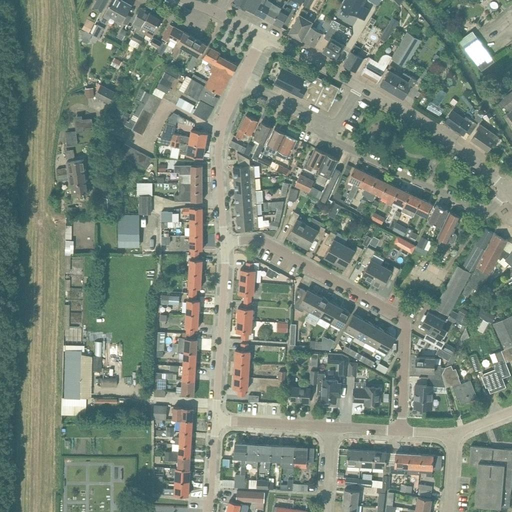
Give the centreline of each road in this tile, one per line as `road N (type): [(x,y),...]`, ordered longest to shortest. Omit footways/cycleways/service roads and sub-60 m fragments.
road 1 (residential): [(401,431),(401,316),(260,240),(224,241)]
road 2 (residential): [(334,126),(333,141),(482,217),(508,187)]
road 3 (tertiary): [(508,187),(419,118),(358,86)]
road 4 (residential): [(215,419),(224,241)]
road 5 (residential): [(224,241),(218,149),(240,80)]
